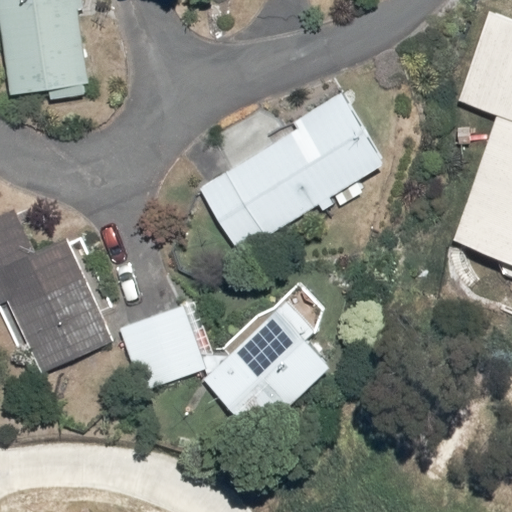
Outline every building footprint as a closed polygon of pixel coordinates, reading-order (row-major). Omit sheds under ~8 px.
[(92,0),(3,0),(4,12),(14,11),(24,99),(103,90),(92,0)] [(511,8),(495,3),(464,96),(500,108),(459,235),(511,252),(511,8)] [(214,184),(252,253),(403,171),(359,90),(306,119),(313,130),(214,184)] [(127,312),(90,230),(43,251),(25,213),(0,223),(0,272),(7,288),(0,290),(0,294),(32,364),(47,357),(52,367),(120,336),(112,319),(127,312)] [(219,362),(214,378),(275,443),(352,370),(326,342),(334,334),(294,291),(277,308),(273,303),(226,347),(231,351),(219,362)] [(214,378),(219,362),(195,297),(130,321),(159,399),(214,378)]
